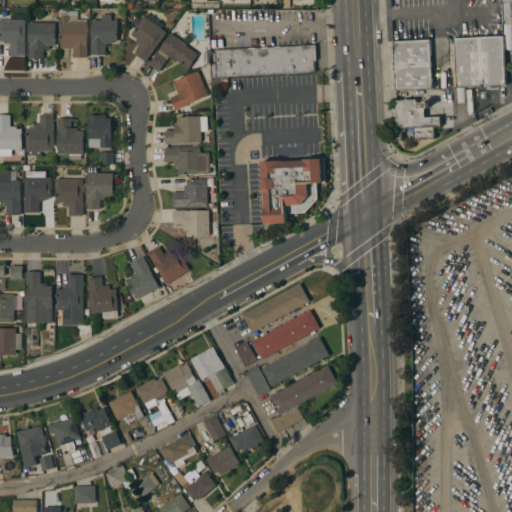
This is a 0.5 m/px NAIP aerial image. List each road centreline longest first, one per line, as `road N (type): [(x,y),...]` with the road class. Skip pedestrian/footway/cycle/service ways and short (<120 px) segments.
road 1 (residential): [(135,112),(139,212),(114,235),(78,244),(0,244)]
road 2 (residential): [(372,423),(319,437),(225,511)]
road 3 (tertiary): [(146,336),(66,379),(0,395)]
road 4 (residential): [(135,112),(119,87),(0,87)]
road 5 (primary): [(365,215),(358,84)]
road 6 (tertiary): [(472,157),(365,215)]
